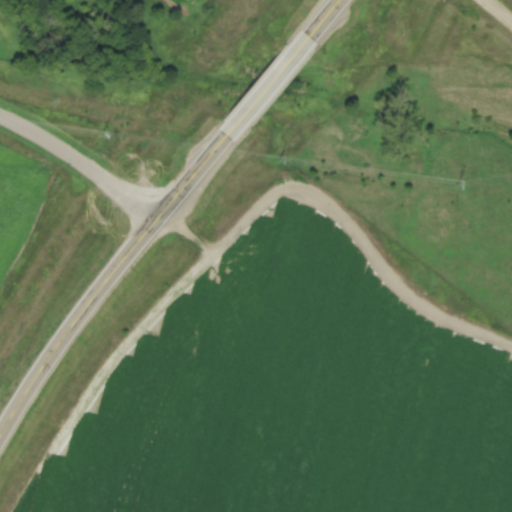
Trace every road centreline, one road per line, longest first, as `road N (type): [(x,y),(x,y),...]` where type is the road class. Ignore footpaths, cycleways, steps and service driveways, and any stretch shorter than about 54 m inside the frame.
road 1 (secondary): [(0,434),(31,382),(226,134)]
road 2 (residential): [(158,214),(0,112)]
road 3 (secondary): [(226,134),(308,34)]
